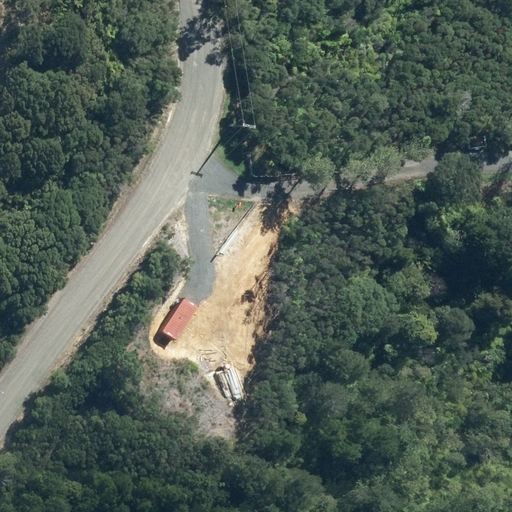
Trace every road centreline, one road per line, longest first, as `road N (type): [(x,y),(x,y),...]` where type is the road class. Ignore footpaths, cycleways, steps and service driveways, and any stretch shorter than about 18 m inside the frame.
road 1 (unclassified): [(0,418),(183,155),(205,54),(195,0)]
road 2 (track): [(511,118),(241,187),(183,155)]
